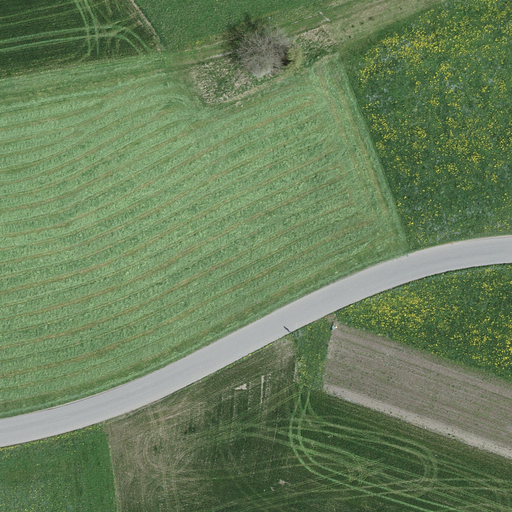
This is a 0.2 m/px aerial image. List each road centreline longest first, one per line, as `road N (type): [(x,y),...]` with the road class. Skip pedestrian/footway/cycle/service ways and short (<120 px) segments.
road 1 (unclassified): [(511,248),(435,260),(353,288),(149,386),(0,429)]
road 2 (track): [(0,74),(222,38),(324,0)]
